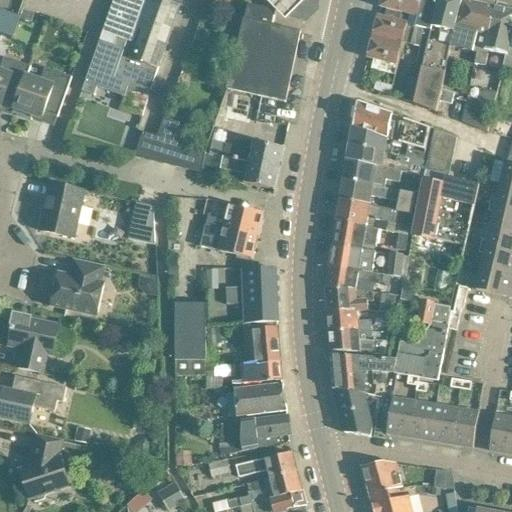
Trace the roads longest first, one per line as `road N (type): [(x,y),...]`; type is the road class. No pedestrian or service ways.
road 1 (tertiary): [(324,450),(307,372),(302,292),(313,172),(350,0)]
road 2 (residential): [(479,469),(384,450),(324,450)]
road 3 (unclassified): [(479,469),(511,322)]
